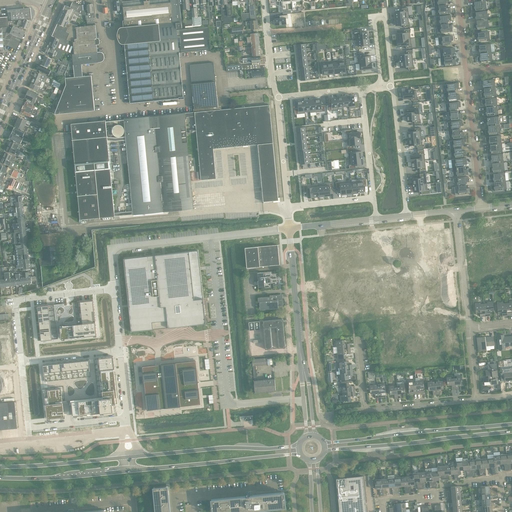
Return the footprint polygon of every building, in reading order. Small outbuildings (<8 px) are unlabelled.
[(123,28),(121,28),(122,35),(122,40),(160,36),(160,40),(177,38),(177,35),(176,28),(182,28),(178,0),(154,0),(123,3),(124,16),(124,20),(124,21),(123,21),(123,28)] [(187,11),(190,10),(188,0),(181,0),(183,10),(187,9),(187,11)] [(223,23),(234,22),(238,22),(238,18),(234,18),(233,15),(232,16),(232,8),(233,8),(232,3),(227,4),(227,1),(230,1),(229,0),(221,0),(221,1),(222,5),(220,5),(222,21),(223,21),(223,23)] [(253,5),(252,1),(252,0),(248,0),(249,2),(248,2),(250,17),(250,20),(257,19),(255,5),(253,5)] [(119,1),(112,1),(113,11),(118,10),(118,13),(118,16),(122,15),(121,7),(120,7),(119,1)] [(486,1),(474,2),(475,5),(471,5),(472,11),(487,9),(486,9),(486,1)] [(72,2),(70,7),(73,9),(85,14),(86,14),(85,5),(80,5),(72,2)] [(92,4),(86,5),(87,13),(88,18),(86,18),(87,24),(95,23),(95,18),(94,18),(94,16),(92,4)] [(65,5),(58,22),(62,23),(64,20),(70,23),(70,22),(74,14),(78,16),(80,13),(72,10),(73,9),(70,7),(65,5)] [(446,5),(434,6),(435,14),(435,15),(450,13),(450,8),(446,8),(446,5)] [(7,10),(8,16),(8,21),(13,21),(14,20),(17,20),(18,20),(31,18),(30,8),(7,10)] [(185,26),(193,26),(202,25),(201,16),(197,17),(196,8),(191,8),(192,14),(188,14),(188,17),(192,17),(192,22),(184,23),(185,26)] [(402,12),(394,13),(395,19),(408,18),(409,17),(408,8),(401,9),(402,11),(402,12)] [(476,21),(488,20),(487,11),(472,13),(472,18),(476,18),(476,21)] [(275,20),(273,20),(274,25),(275,24),(275,25),(286,24),(285,18),(288,18),(287,15),(280,16),(280,19),(275,19),(275,20)] [(436,17),(436,25),(448,24),(448,21),(451,20),(450,15),(435,17),(436,17)] [(0,51),(4,52),(3,45),(7,45),(10,39),(12,34),(10,33),(13,26),(11,25),(8,24),(8,22),(8,21),(8,16),(0,17),(0,51)] [(408,18),(395,19),(396,25),(403,25),(404,28),(410,27),(410,24),(409,24),(408,18)] [(17,25),(27,29),(30,21),(25,19),(19,20),(18,20),(17,20),(17,22),(18,21),(17,25)] [(65,74),(66,84),(55,112),(55,114),(95,111),(93,90),(91,76),(82,76),(81,67),(81,64),(94,63),(98,62),(100,62),(102,61),(104,60),(104,57),(104,55),(103,53),(101,52),(99,51),(98,42),(96,42),(96,40),(97,40),(96,36),(95,25),(77,27),(77,25),(70,22),(70,23),(64,20),(62,23),(58,22),(51,36),(52,36),(75,46),(71,54),(72,54),(72,55),(70,55),(64,74),(65,74)] [(258,29),(257,20),(245,22),(245,26),(250,26),(251,30),(258,29)] [(488,20),(476,21),(477,24),(473,24),(474,29),(489,28),(489,27),(488,20)] [(448,24),(436,25),(437,33),(452,32),(452,26),(448,27),(448,24)] [(10,39),(7,45),(16,49),(25,31),(13,26),(10,33),(12,34),(10,39)] [(179,34),(177,35),(177,38),(179,53),(180,58),(182,58),(181,53),(181,52),(191,51),(193,51),(194,51),(210,50),(208,27),(178,30),(179,34)] [(404,33),(397,34),(397,40),(411,39),(410,33),(410,32),(410,29),(404,30),(404,33)] [(360,30),(354,30),(354,34),(355,40),(356,40),(368,39),(368,38),(367,32),(360,33),(360,30)] [(474,33),(475,38),(478,38),(478,41),(490,40),(489,32),(474,33)] [(75,46),(52,36),(48,45),(55,48),(56,48),(58,49),(57,51),(62,53),(63,51),(71,54),(75,46)] [(160,36),(122,40),(123,42),(123,43),(124,43),(130,103),(135,103),(136,103),(154,101),(167,100),(173,99),(179,98),(179,99),(180,99),(180,98),(182,98),(183,99),(184,99),(184,97),(183,97),(182,83),(183,83),(183,82),(182,82),(180,68),(181,68),(181,67),(180,67),(180,58),(179,53),(177,38),(160,40),(160,36)] [(438,37),(438,38),(439,46),(450,44),(450,41),(453,41),(453,36),(438,37)] [(357,46),(355,46),(356,50),(362,49),(361,46),(369,45),(368,39),(356,40),(357,46)] [(397,40),(397,41),(397,47),(405,46),(406,49),(412,48),(412,45),(411,45),(411,39),(397,40)] [(480,53),(491,52),(490,44),(491,44),(476,45),(476,51),(479,50),(480,53)] [(55,48),(48,45),(47,47),(45,52),(59,58),(62,53),(57,51),(58,49),(56,48),(55,48)] [(439,50),(440,58),(452,57),(451,53),(455,53),(454,48),(439,49),(439,50)] [(406,54),(399,55),(400,60),(400,61),(413,60),(412,54),(413,54),(412,50),(406,51),(406,54)] [(491,52),(480,53),(480,57),(477,57),(477,62),(492,61),(492,60),(491,52)] [(362,53),(356,53),(357,58),(358,64),(359,64),(371,62),(370,56),(363,57),(362,53)] [(44,55),(41,64),(48,67),(52,59),(44,55)] [(252,63),(252,65),(242,66),(242,64),(226,66),(226,72),(260,68),(260,64),(259,64),(259,62),(261,62),(260,57),(243,58),(243,64),(252,63)] [(452,57),(440,58),(441,66),(456,65),(455,59),(452,60),(452,57)] [(413,60),(400,61),(400,68),(408,67),(408,70),(414,69),(414,66),(413,66),(413,60)] [(58,61),(57,63),(61,65),(57,73),(61,74),(62,75),(67,65),(58,61)] [(360,70),(356,71),(356,74),(362,74),(361,70),(365,70),(368,69),(372,69),(372,68),(371,62),(359,64),(360,70)] [(115,138),(107,137),(107,140),(107,141),(115,141),(123,141),(123,147),(126,147),(131,193),(128,193),(129,203),(132,203),(132,211),(114,213),(114,217),(133,215),(169,212),(179,211),(193,209),(192,196),(191,189),(190,172),(185,119),(187,119),(186,117),(195,116),(200,172),(201,180),(208,179),(209,179),(216,179),(214,156),(213,149),(225,148),(246,146),(247,146),(252,145),(258,145),(260,174),(262,188),(262,191),(263,202),(273,201),(273,202),(279,202),(278,198),(269,105),(220,110),(218,110),(217,103),(214,63),(190,65),(193,97),(194,105),(194,106),(194,112),(184,113),(154,116),(151,117),(124,119),(124,120),(125,137),(115,138)] [(39,65),(37,70),(49,75),(50,71),(51,71),(51,73),(60,77),(61,74),(57,73),(39,65)] [(34,77),(42,81),(44,75),(36,72),(34,77)] [(34,77),(31,83),(42,88),(45,83),(42,81),(34,77)] [(484,89),(495,88),(494,80),(494,79),(479,81),(480,86),(483,86),(484,89)] [(54,80),(52,84),(54,85),(54,86),(59,89),(62,84),(54,80)] [(42,88),(31,83),(29,87),(43,93),(44,89),(42,88)] [(444,93),(455,92),(455,89),(458,89),(458,83),(443,85),(444,93)] [(495,88),(484,89),(484,92),(480,92),(481,98),(496,96),(495,88)] [(26,94),(41,100),(44,102),(45,100),(42,98),(39,96),(38,97),(37,97),(39,93),(28,89),(26,94)] [(405,92),(403,92),(404,99),(411,98),(411,99),(411,101),(418,100),(417,97),(416,90),(412,91),(411,91),(411,90),(405,90),(405,92)] [(455,92),(444,93),(445,101),(444,101),(444,102),(460,100),(459,95),(456,95),(455,92)] [(41,100),(26,94),(24,98),(35,103),(36,99),(37,100),(37,101),(40,102),(43,103),(44,102),(41,100)] [(354,95),(348,96),(349,106),(349,109),(359,108),(358,102),(354,102),(354,95)] [(331,104),(328,105),(329,111),(338,110),(336,97),(331,98),(331,104)] [(486,108),(497,106),(496,98),(497,98),(496,98),(481,100),(482,105),(485,105),(486,108)] [(320,99),(315,100),(316,112),(325,111),(324,105),(321,106),(320,99)] [(298,108),(294,108),(295,114),(304,113),(304,112),(303,101),(297,101),(298,108)] [(35,119),(40,108),(26,102),(24,105),(23,105),(22,109),(21,113),(35,119)] [(446,112),(457,111),(457,108),(460,107),(460,102),(445,104),(446,112)] [(413,108),(405,109),(405,110),(406,116),(406,115),(419,114),(419,108),(419,104),(413,105),(413,108)] [(497,106),(486,108),(486,111),(483,111),(483,116),(498,115),(498,114),(497,106)] [(457,111),(446,112),(447,120),(462,119),(461,114),(458,114),(457,111)] [(419,114),(406,115),(407,122),(414,121),(415,124),(421,123),(420,120),(419,114)] [(19,117),(17,122),(25,125),(26,123),(30,124),(30,123),(30,122),(19,117)] [(488,126),(499,125),(498,117),(499,117),(483,118),(484,124),(487,123),(488,126)] [(41,123),(32,119),(30,122),(30,123),(42,128),(44,125),(41,123)] [(105,121),(71,124),(74,160),(77,192),(77,193),(80,220),(95,218),(99,218),(114,217),(114,213),(107,141),(107,140),(107,137),(106,121),(106,120),(105,120),(105,121)] [(448,131),(459,130),(459,126),(463,126),(462,121),(447,122),(447,123),(448,131)] [(25,125),(17,122),(15,126),(27,131),(28,129),(24,127),(25,125)] [(499,125),(488,126),(488,129),(485,130),(485,135),(500,133),(499,125)] [(14,127),(12,133),(23,137),(24,135),(28,137),(30,134),(14,127)] [(415,131),(407,132),(408,134),(408,139),(421,137),(420,131),(421,131),(421,128),(414,128),(415,131)] [(351,130),(345,130),(345,134),(347,134),(348,140),(360,138),(360,132),(352,133),(351,130)] [(459,130),(448,131),(449,139),(464,137),(463,132),(460,133),(459,130)] [(23,138),(23,137),(12,133),(9,139),(25,146),(27,143),(22,141),(23,138)] [(490,145),(501,144),(500,136),(501,136),(501,135),(485,137),(486,142),(489,142),(490,145)] [(421,137),(408,139),(409,145),(416,144),(416,145),(416,147),(423,147),(422,143),(421,137)] [(348,140),(347,140),(347,146),(347,150),(353,149),(353,146),(360,145),(360,138),(348,140)] [(450,149),(462,148),(461,145),(465,145),(464,139),(449,141),(449,142),(450,149)] [(8,146),(20,151),(21,149),(19,147),(20,146),(10,141),(8,146)] [(501,144),(490,145),(490,148),(487,149),(487,154),(503,152),(502,152),(501,144)] [(6,151),(15,155),(19,157),(18,157),(23,159),(24,158),(19,156),(20,153),(19,152),(20,151),(8,146),(6,151)] [(462,148),(450,149),(451,157),(451,158),(466,156),(465,151),(462,151),(462,148)] [(353,149),(347,150),(348,153),(349,159),(362,158),(362,157),(361,151),(354,152),(353,149)] [(418,155),(410,156),(411,162),(425,160),(424,150),(417,151),(418,155)] [(3,157),(14,162),(15,162),(13,161),(14,157),(5,153),(3,157)] [(492,164),(503,162),(503,155),(503,154),(488,156),(488,161),(492,161),(492,164)] [(1,162),(10,166),(12,167),(14,167),(15,164),(14,163),(15,162),(14,162),(3,157),(1,162)] [(362,158),(349,159),(349,166),(349,169),(355,168),(355,165),(362,164),(362,158)] [(452,168),(464,167),(463,164),(467,163),(466,158),(451,160),(452,168)] [(425,160),(411,162),(412,168),(419,168),(420,171),(426,170),(425,160)] [(503,162),(492,164),(492,167),(489,167),(489,173),(505,171),(505,170),(504,170),(503,162)] [(464,167),(452,168),(453,176),(453,177),(468,175),(467,170),(464,170),(464,167)] [(420,178),(412,179),(413,185),(427,184),(426,173),(419,174),(420,178)] [(494,182),(505,181),(505,173),(490,174),(490,180),(494,179),(494,182)] [(454,187),(466,186),(465,183),(469,182),(468,177),(453,179),(454,187)] [(366,179),(357,180),(357,181),(358,193),(364,192),(363,185),(366,185),(366,179)] [(345,181),(335,182),(336,188),(340,188),(341,194),(347,194),(346,184),(345,181)] [(505,181),(494,182),(494,186),(491,186),(491,191),(507,190),(507,189),(506,189),(505,181)] [(332,183),(324,184),(324,185),(325,196),(331,196),(330,189),(333,189),(332,183)] [(427,184),(413,185),(414,192),(421,191),(421,194),(430,193),(430,190),(428,190),(427,184)] [(307,185),(303,186),(304,192),(307,191),(308,198),(313,197),(312,187),(307,188),(307,185)] [(466,186),(454,187),(455,195),(470,194),(470,188),(466,189),(466,186)] [(438,234),(433,235),(434,243),(438,243),(437,236),(451,235),(450,232),(451,232),(451,224),(437,226),(438,234)] [(427,227),(413,228),(414,236),(428,234),(427,227)] [(60,233),(38,235),(41,265),(63,263),(60,233)] [(247,268),(259,267),(279,265),(277,245),(258,247),(250,247),(245,248),(247,268)] [(198,251),(125,258),(131,310),(129,310),(131,332),(169,328),(167,317),(204,313),(205,313),(198,251)] [(364,253),(354,254),(355,259),(361,258),(361,263),(373,261),(372,255),(364,256),(364,253)] [(490,261),(484,262),(485,265),(485,269),(486,272),(493,272),(491,261),(490,261)] [(373,268),(358,270),(359,278),(374,276),(373,268)] [(31,277),(31,276),(29,276),(28,272),(30,272),(30,269),(25,270),(26,284),(32,283),(32,281),(35,281),(34,276),(31,277)] [(279,286),(277,273),(272,274),(272,272),(257,273),(258,281),(257,281),(258,287),(264,286),(264,288),(271,288),(270,284),(272,284),(273,287),(279,286)] [(278,306),(282,306),(282,299),(281,300),(281,296),(280,295),(273,296),(272,295),(269,295),(269,297),(257,298),(258,302),(259,302),(259,308),(264,307),(264,308),(278,307),(278,306)] [(93,300),(37,306),(41,341),(43,341),(46,340),(62,339),(65,338),(68,338),(71,338),(75,337),(78,337),(81,336),(84,336),(93,335),(96,335),(97,335),(96,322),(95,322),(93,300)] [(484,304),(485,316),(490,316),(490,311),(494,310),(493,301),(487,302),(487,304),(484,304)] [(507,316),(506,303),(503,304),(502,302),(497,303),(497,312),(501,311),(502,316),(507,316)] [(485,316),(484,304),(480,304),(480,303),(475,303),(475,312),(479,312),(480,317),(485,316)] [(432,312),(419,313),(420,324),(424,323),(424,322),(429,322),(429,323),(434,323),(433,316),(436,316),(436,310),(431,310),(432,312)] [(283,319),(262,321),(265,350),(272,349),(270,328),(276,328),(278,348),(285,348),(283,319)] [(260,321),(249,321),(249,329),(260,329),(260,321)] [(511,347),(511,346),(511,337),(511,336),(504,337),(504,335),(498,336),(499,351),(505,350),(504,346),(511,345),(511,347)] [(486,346),(493,345),(493,337),(485,338),(485,337),(477,338),(478,351),(486,350),(486,346)] [(452,348),(450,348),(451,358),(454,358),(454,356),(460,356),(459,340),(455,340),(455,339),(452,340),(452,348)] [(337,350),(338,350),(350,349),(350,344),(345,344),(344,340),(335,341),(336,347),(337,347),(337,350)] [(437,351),(436,351),(437,359),(443,359),(443,355),(446,355),(445,342),(437,342),(437,351)] [(382,347),(377,347),(378,364),(388,362),(387,354),(383,355),(382,347)] [(351,354),(350,349),(338,350),(338,353),(336,353),(337,359),(346,358),(346,354),(351,354)] [(103,398),(72,401),(73,415),(73,416),(87,414),(87,416),(117,412),(112,369),(113,369),(115,368),(113,356),(111,357),(99,358),(100,370),(101,370),(103,390),(102,390),(103,398)] [(257,380),(256,366),(267,365),(267,358),(252,359),(254,381),(255,393),(276,391),(275,379),(257,380)] [(143,366),(142,366),(147,410),(148,410),(200,404),(195,361),(143,366)] [(337,362),(338,368),(338,371),(340,371),(352,370),(352,365),(347,365),(347,361),(337,362)] [(486,378),(483,378),(483,382),(484,382),(484,386),(497,384),(496,379),(495,379),(494,377),(498,376),(496,364),(487,365),(488,370),(485,370),(486,378)] [(352,370),(340,371),(340,374),(339,374),(339,380),(348,379),(348,376),(353,375),(352,370)] [(461,375),(457,376),(454,376),(455,389),(459,389),(458,385),(462,384),(461,375)] [(452,390),(455,389),(454,376),(454,378),(451,379),(451,377),(446,377),(447,386),(451,385),(452,390)] [(416,382),(417,394),(420,393),(420,392),(424,392),(423,380),(418,380),(418,382),(416,382)] [(435,383),(436,394),(440,394),(439,390),(444,389),(443,380),(438,381),(438,383),(435,383)] [(413,381),(408,381),(409,395),(417,394),(416,382),(413,383),(413,381)] [(342,392),(355,391),(354,386),(349,386),(349,382),(340,383),(340,389),(342,389),(342,392)] [(396,382),(397,387),(398,399),(401,398),(401,394),(405,393),(404,382),(396,382)] [(436,394),(435,383),(432,383),(432,382),(427,382),(428,391),(432,390),(433,395),(436,394)] [(377,386),(378,398),(382,397),(381,393),(385,392),(385,384),(380,384),(380,386),(377,386)] [(378,398),(377,386),(374,387),(374,385),(369,386),(370,394),(374,393),(375,398),(378,398)] [(394,399),(398,399),(397,387),(394,388),(394,386),(389,386),(390,395),(394,394),(394,399)] [(48,390),(44,390),(44,394),(45,397),(46,405),(46,410),(47,417),(47,419),(51,418),(60,417),(64,417),(64,415),(63,402),(62,400),(62,395),(61,389),(59,389),(48,390)] [(355,391),(342,392),(343,396),(341,396),(342,402),(351,401),(350,397),(355,396),(355,391)] [(0,429),(17,428),(15,402),(0,403),(0,429)] [(496,474),(496,472),(495,472),(494,458),(488,458),(488,467),(492,467),(492,468),(492,474),(496,474)] [(414,482),(417,482),(417,483),(417,489),(420,489),(419,473),(412,473),(413,476),(414,482)] [(341,478),(336,479),(339,508),(339,511),(366,511),(365,495),(363,479),(363,476),(341,478)] [(168,511),(166,486),(155,487),(157,511),(168,511)] [(245,496),(246,497),(211,501),(212,511),(285,505),(284,494),(253,497),(253,492),(246,493),(246,496),(245,496)] [(389,508),(390,511),(406,509),(406,507),(408,507),(408,503),(397,504),(397,508),(396,508),(396,507),(389,508)]
